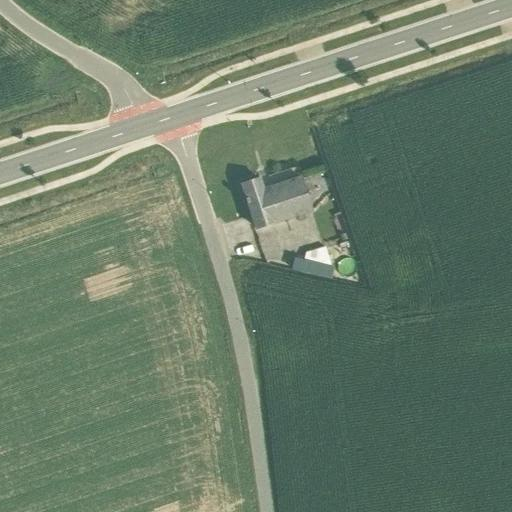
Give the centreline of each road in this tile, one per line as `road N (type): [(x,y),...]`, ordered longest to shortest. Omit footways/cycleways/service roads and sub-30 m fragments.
road 1 (unclassified): [(267,511),(236,320),(176,133),(155,123)]
road 2 (primary): [(155,123),(511,7)]
road 3 (unclassified): [(155,123),(133,111),(106,72),(34,31),(0,0)]
road 4 (primary): [(0,174),(155,123)]
